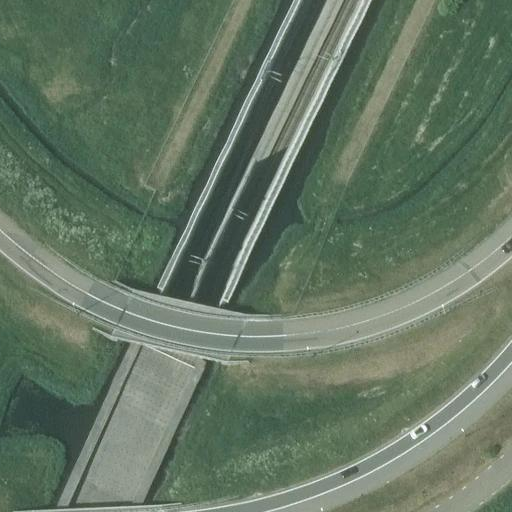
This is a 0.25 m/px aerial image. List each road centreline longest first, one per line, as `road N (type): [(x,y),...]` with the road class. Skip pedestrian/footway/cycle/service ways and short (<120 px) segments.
road 1 (motorway): [(511,247),(438,300),(389,322),(284,345),(200,340),(122,318),(78,297),(0,240)]
road 2 (motorway): [(238,511),(317,489),(410,442),(511,352)]
